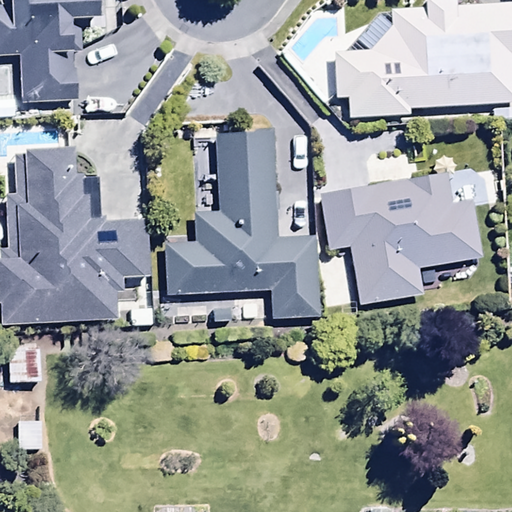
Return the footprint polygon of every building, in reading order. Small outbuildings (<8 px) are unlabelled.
[(3,0),(4,10),(0,9),(0,62),(14,62),(15,106),(72,104),(70,56),(79,56),(78,34),(87,33),(86,21),(97,21),(95,0),(3,0)] [(511,6),(453,9),(452,1),(419,2),(419,13),(375,14),(340,57),(330,56),(331,102),(343,102),(344,121),(404,119),(403,112),(492,108),(492,126),(511,125),(511,6)] [(161,239),(162,298),(265,296),(265,323),(312,322),(310,241),(272,241),(270,137),(212,138),(213,215),(191,215),(192,246),(184,246),(184,239),(161,239)] [(0,327),(112,322),(110,295),(116,295),(116,280),(145,279),(142,222),(98,224),(96,176),(72,177),(71,151),(22,154),(22,158),(11,158),(13,198),(1,198),(4,253),(0,252),(0,327)] [(407,183),(316,198),(325,255),(346,252),(355,309),(418,299),(414,274),(453,267),(455,279),(472,277),(470,263),(477,262),(468,205),(448,208),(442,170),(406,176),(407,183)] [(35,351),(4,352),(4,385),(35,385),(35,351)] [(39,425),(16,425),(16,454),(39,454),(39,425)]
